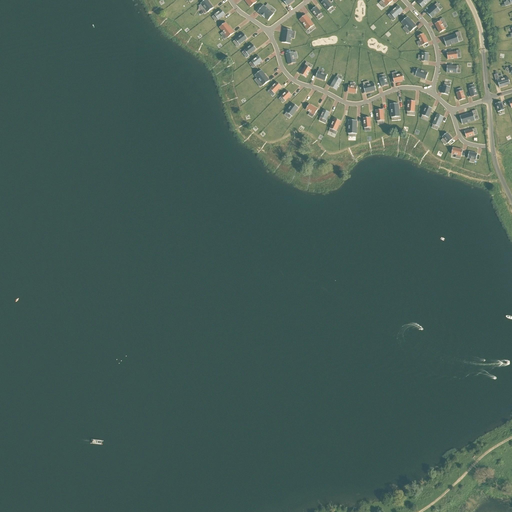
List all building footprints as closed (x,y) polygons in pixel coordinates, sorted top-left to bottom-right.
[(207,0),(205,0),(201,3),(201,4),(207,12),(208,12),(213,8),(207,0)] [(327,0),(324,0),(321,3),(328,11),(333,7),(327,0)] [(390,14),(398,6),(393,1),(385,8),(390,14)] [(263,5),(258,12),(260,14),(260,15),(264,18),(265,18),(268,21),(274,14),(273,13),(268,9),(270,6),(268,4),(265,7),(263,5)] [(427,12),(432,17),(441,10),(436,5),(427,12)] [(316,7),(311,11),(316,17),(322,13),(316,7)] [(221,9),(214,15),(215,15),(218,20),(225,15),(221,9)] [(407,29),(414,23),(405,12),(398,19),(407,29)] [(306,14),(299,20),(308,30),(314,25),(306,14)] [(435,23),(439,32),(445,29),(441,20),(435,23)] [(226,22),(219,27),(223,32),(227,37),(228,38),(234,33),(226,22)] [(284,29),(282,43),(290,44),(292,30),(284,29)] [(243,33),(235,40),(236,40),(239,44),(239,45),(247,39),(243,33)] [(422,44),(428,41),(424,34),(418,36),(422,44)] [(444,38),(447,46),(460,41),(457,34),(444,38)] [(257,49),(253,44),(245,50),(249,55),(257,49)] [(293,52),(286,54),(289,65),(296,63),(293,52)] [(258,56),(251,61),(255,66),(262,61),(258,56)] [(306,65),(300,74),(306,77),(311,69),(306,65)] [(416,76),(426,79),(429,72),(418,69),(416,76)] [(261,70),(255,75),(263,86),(270,81),(261,70)] [(318,71),(316,77),(325,81),(327,75),(318,71)] [(403,73),(393,75),(395,82),(405,79),(403,73)] [(335,76),(330,86),(336,90),(342,80),(335,76)] [(387,76),(380,78),(382,86),(389,85),(387,76)] [(497,79),(499,87),(510,84),(507,76),(497,79)] [(277,82),(270,89),(274,94),(281,86),(277,82)] [(375,83),(364,86),(365,93),(376,90),(375,83)] [(444,84),(442,93),(448,94),(451,86),(444,84)] [(350,85),(349,91),(356,93),(357,86),(350,85)] [(472,96),(479,94),(477,86),(470,88),(472,96)] [(287,90),(281,96),(285,101),(291,95),(287,90)] [(459,100),(466,98),(463,90),(457,92),(459,100)] [(416,100),(408,100),(407,111),(415,111),(416,100)] [(501,101),(495,103),(498,112),(504,110),(501,101)] [(293,103),(286,112),(292,117),(299,107),(293,103)] [(309,103),(306,109),(315,114),(318,109),(309,103)] [(398,103),(390,104),(391,117),(400,116),(398,103)] [(433,108),(427,105),(423,114),(429,117),(433,108)] [(330,112),(324,109),(320,117),(326,120),(330,112)] [(383,109),(376,109),(377,121),(384,120),(383,109)] [(474,112),(461,116),(463,124),(477,120),(474,112)] [(440,127),(444,116),(437,113),(433,124),(440,127)] [(341,120),(335,117),(330,128),(337,130),(341,120)] [(357,119),(349,119),(349,133),(357,133),(357,119)] [(473,129),(464,131),(466,138),(475,135),(473,129)] [(447,132),(442,137),(448,143),(453,138),(447,132)] [(463,149),(453,147),(452,154),(462,156),(463,149)]
